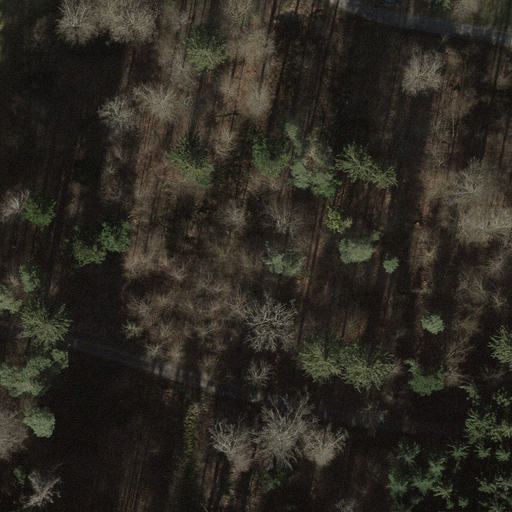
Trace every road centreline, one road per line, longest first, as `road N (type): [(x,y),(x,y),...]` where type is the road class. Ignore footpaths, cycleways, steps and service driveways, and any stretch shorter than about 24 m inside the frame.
road 1 (track): [(0,327),(349,418),(511,431)]
road 2 (track): [(511,37),(344,0)]
road 3 (track): [(0,194),(64,285),(75,342)]
